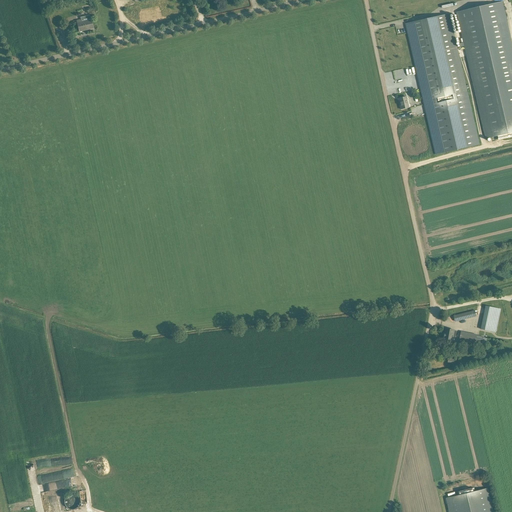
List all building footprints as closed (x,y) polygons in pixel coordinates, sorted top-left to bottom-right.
[(457,12),(461,32),(464,46),(457,47),(449,14),(406,24),(423,101),(425,101),(426,105),(424,105),(436,155),(479,145),(467,91),(466,88),(469,87),(468,85),(466,85),(458,51),(465,49),(486,139),(497,136),(498,140),(511,136),(511,42),(507,21),(505,11),(507,10),(506,7),(504,7),(502,1),(457,12)] [(91,19),(91,20),(90,15),(82,17),(83,19),(77,20),(79,32),(80,31),(85,29),(86,30),(93,28),(91,19)] [(407,97),(404,98),(399,99),(400,99),(401,104),(400,104),(401,109),(409,107),(407,97)] [(481,329),(496,332),(501,309),(486,306),(481,329)] [(473,317),(472,311),(454,316),(456,322),(473,317)] [(443,340),(448,341),(452,342),(454,330),(446,328),(445,336),(443,336),(443,340)] [(460,340),(475,342),(476,335),(461,332),(460,340)] [(476,335),(475,342),(482,344),(483,336),(476,335)] [(74,469),(37,475),(38,484),(43,484),(44,491),(77,486),(74,469)] [(493,511),(488,488),(475,491),(474,488),(458,492),(459,496),(446,499),(449,511),(493,511)]
